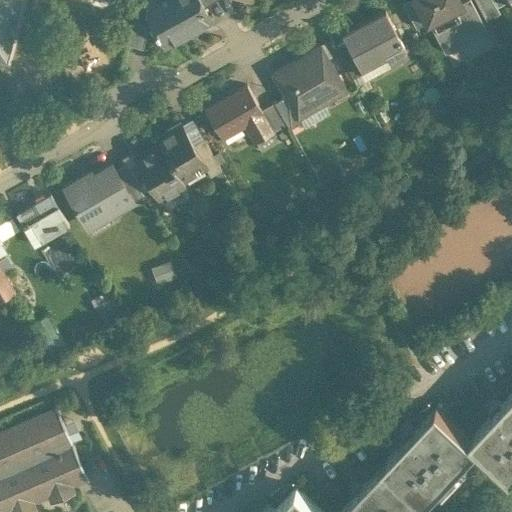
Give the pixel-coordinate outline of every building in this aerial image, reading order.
[(0,0),(0,55),(5,57),(20,0),(0,0)] [(175,0),(151,0),(148,11),(155,25),(154,26),(156,30),(158,29),(165,43),(191,28),(175,0)] [(175,0),(191,28),(210,18),(203,5),(200,0),(175,0)] [(460,0),(416,0),(426,19),(461,0),(460,0)] [(499,9),(493,0),(477,0),(486,17),(499,9)] [(385,9),(343,31),(346,38),(360,63),(384,50),(388,57),(406,48),(385,9)] [(144,22),(133,18),(126,41),(142,46),(148,28),(144,22)] [(360,63),(346,38),(335,44),(353,75),(364,70),(360,63)] [(320,43),(273,70),(285,92),(297,114),(300,113),(345,86),(320,43)] [(247,82),(205,107),(221,134),(245,120),(256,138),(273,128),(261,106),(247,82)] [(285,92),(274,99),(286,120),(289,125),(302,118),(300,113),(297,114),(285,92)] [(274,99),(261,106),(273,128),(286,120),(274,99)] [(180,121),(156,136),(159,141),(180,177),(181,176),(205,162),(180,121)] [(180,177),(159,141),(136,154),(135,154),(147,175),(159,196),(184,181),(181,176),(180,177)] [(147,175),(135,154),(136,154),(135,152),(123,159),(126,163),(137,181),(147,175)] [(115,169),(111,162),(85,177),(83,174),(65,184),(77,205),(78,204),(85,217),(105,205),(108,210),(131,197),(115,169)] [(137,181),(126,163),(115,169),(131,197),(143,190),(137,181)] [(50,191),(17,210),(24,222),(31,218),(42,236),(68,221),(50,191)] [(0,234),(16,229),(11,214),(0,217),(0,234)] [(0,294),(13,286),(0,263),(0,294)] [(511,392),(471,436),(479,443),(511,474),(511,392)] [(57,405),(0,429),(0,511),(2,511),(9,509),(10,511),(35,500),(34,499),(47,493),(48,494),(73,484),(72,482),(87,475),(88,477),(89,477),(57,403),(56,403),(57,405)] [(471,436),(438,404),(384,461),(426,500),(479,443),(471,436)] [(384,461),(335,511),(414,511),(426,500),(384,461)] [(326,511),(298,485),(272,511),(326,511)]
